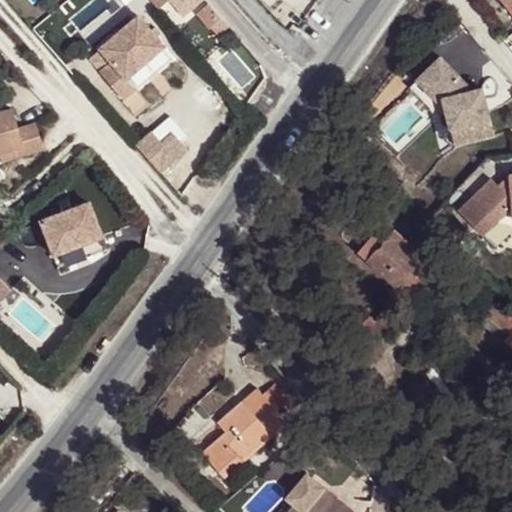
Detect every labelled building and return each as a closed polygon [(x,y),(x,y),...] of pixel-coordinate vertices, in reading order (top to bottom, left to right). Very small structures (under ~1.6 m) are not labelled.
[(150,0),(161,12),(174,0),(150,0)] [(511,0),(501,0),(511,12),(511,0)] [(95,43),(121,15),(110,5),(84,32),(95,43)] [(166,47),(139,16),(100,50),(111,62),(100,71),(123,98),(135,87),(129,79),(166,47)] [(456,145),(495,134),(487,107),(478,110),(476,102),(486,100),(482,88),(473,90),(440,57),(424,73),(416,81),(409,88),(432,110),(440,102),(439,101),(443,100),(456,145)] [(476,102),(478,110),(487,107),(486,100),(476,102)] [(16,128),(11,108),(0,111),(0,153),(22,147),(25,155),(43,150),(43,148),(36,123),(16,128)] [(51,118),(36,123),(43,148),(58,144),(51,118)] [(22,147),(0,153),(0,157),(1,161),(25,155),(22,147)] [(150,162),(174,189),(200,165),(187,151),(177,160),(166,148),(150,162)] [(489,196),(494,205),(507,197),(501,188),(489,196)] [(489,196),(462,211),(480,240),(511,220),(511,194),(507,197),(494,205),(489,196)] [(88,203),(40,221),(52,253),(100,235),(88,203)] [(358,254),(410,297),(422,284),(426,287),(440,270),(385,223),(358,254)] [(0,304),(16,285),(0,271),(0,304)] [(511,316),(488,296),(478,309),(509,335),(511,330),(511,316)] [(402,312),(390,302),(376,319),(371,316),(362,327),(379,340),(402,312)] [(265,396),(283,417),(295,406),(277,385),(265,396)] [(227,479),(288,422),(283,417),(265,396),(257,388),(219,423),(227,432),(203,453),(227,479)] [(350,511),(327,491),(305,472),(284,495),(303,511),(350,511)]
